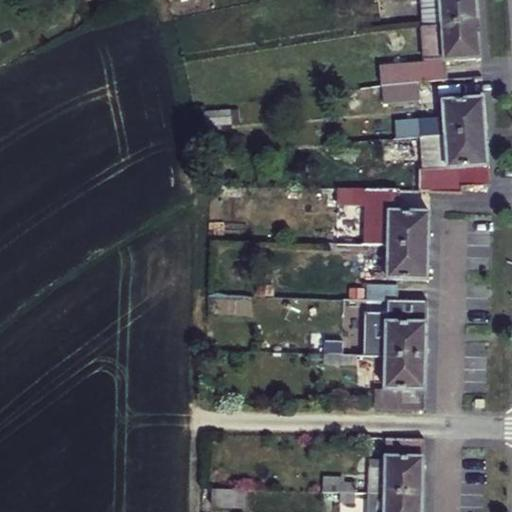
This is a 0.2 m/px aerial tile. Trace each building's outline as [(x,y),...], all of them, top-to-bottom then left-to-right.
[(416,0),(417,29),(479,25),(477,0),(416,0)] [(396,88),(415,86),(442,84),(441,65),(481,63),(479,25),(417,29),(419,69),(395,70),(396,88)] [(396,88),(385,89),(387,108),(417,104),(415,86),(396,88)] [(447,108),(447,142),(482,140),(481,108),(447,108)] [(482,140),(447,142),(423,144),(422,177),(417,177),(417,197),(459,198),(459,190),(482,190),(482,140)] [(399,196),(367,196),(366,213),(398,215),(399,196)] [(426,255),(427,221),(390,220),(388,253),(426,255)] [(426,255),(388,253),(387,288),(425,289),(426,255)] [(354,292),(353,309),(385,311),(385,293),(354,292)] [(423,312),(385,311),(384,366),(421,367),(423,312)] [(421,367),(384,366),(382,391),(369,391),(367,417),(419,419),(421,367)] [(391,498),(425,498),(425,437),(393,436),(393,469),(376,469),(376,497),(391,498)] [(246,510),(247,490),(212,490),(212,509),(246,510)] [(391,498),(390,511),(425,511),(425,498),(391,498)]
